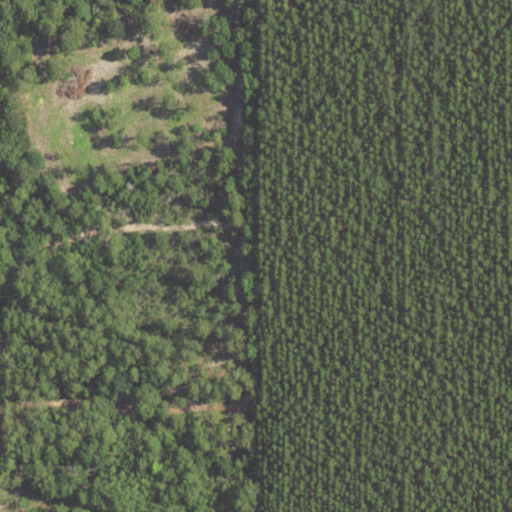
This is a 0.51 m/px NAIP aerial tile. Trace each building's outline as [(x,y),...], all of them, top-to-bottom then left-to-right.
[(126,427),(134,427),(134,435),(126,436),(126,427)] [(143,428),(152,428),(152,436),(143,436),(143,428)] [(125,439),(136,439),(136,447),(125,447),(125,439)] [(100,470),(100,488),(86,488),(87,456),(107,456),(107,471),(100,470)] [(114,463),(132,459),(133,465),(116,469),(114,463)] [(163,462),(180,459),(182,470),(164,473),(163,462)] [(54,460),(65,460),(65,477),(54,478),(54,460)]
